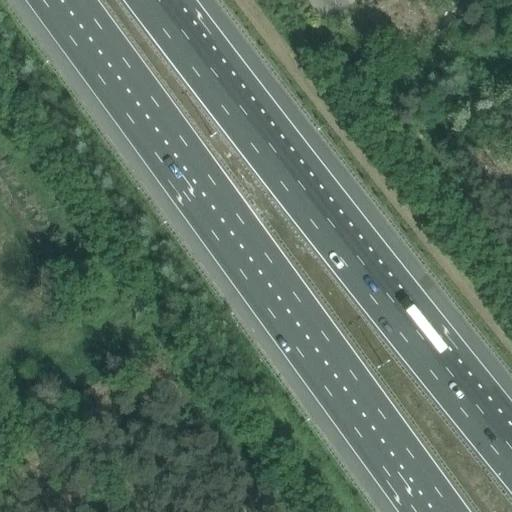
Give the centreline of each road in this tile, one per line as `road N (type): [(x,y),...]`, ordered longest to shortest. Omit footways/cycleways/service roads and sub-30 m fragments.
road 1 (motorway): [(72,0),(446,511)]
road 2 (motorway): [(511,450),(152,0)]
